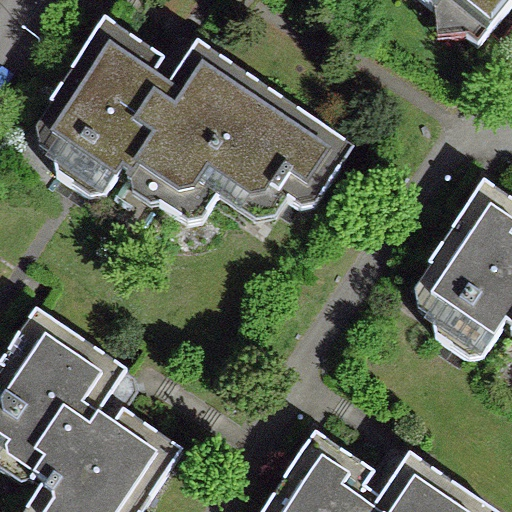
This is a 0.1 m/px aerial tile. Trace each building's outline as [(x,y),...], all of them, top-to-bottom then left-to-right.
[(511,0),(430,0),(437,5),(438,32),(466,32),(479,43),(511,0)] [(158,64),(100,26),(45,108),(67,124),(62,132),(68,137),(48,166),(51,180),(76,196),(85,202),(100,199),(118,173),(126,178),(122,183),(125,185),(134,173),(156,188),(151,196),(154,210),(182,229),(197,226),(228,181),(253,198),(267,195),(296,215),(311,211),(335,175),(326,168),(340,147),(184,44),(169,47),(158,64)] [(511,209),(478,187),(423,270),(446,285),(440,294),(447,298),(427,327),(430,342),(464,365),(478,362),(501,328),(509,333),(505,338),(509,340),(511,335),(511,209)] [(130,382),(31,316),(0,361),(0,376),(6,380),(0,388),(0,464),(7,463),(12,456),(35,471),(25,486),(36,493),(23,511),(139,511),(178,456),(119,417),(133,396),(130,382)] [(382,458),(369,478),(310,439),(261,511),(481,511),(397,455),(382,458)]
